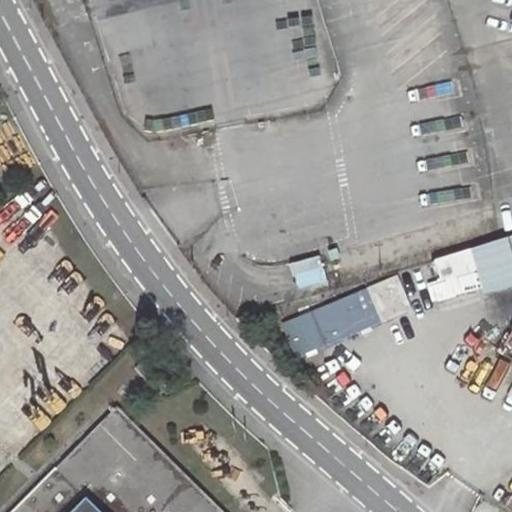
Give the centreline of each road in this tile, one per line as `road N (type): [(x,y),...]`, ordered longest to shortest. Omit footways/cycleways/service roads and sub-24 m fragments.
road 1 (secondary): [(0,9),(99,195),(201,330),(398,511)]
road 2 (unknown): [(134,241),(224,198),(374,158),(358,0)]
road 3 (unknown): [(511,307),(450,326),(422,351),(415,380),(432,412)]
